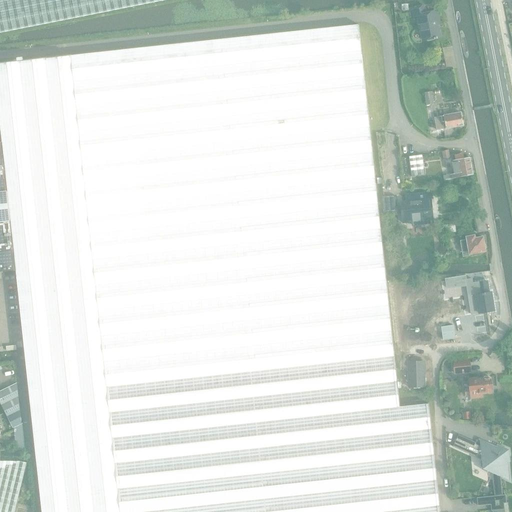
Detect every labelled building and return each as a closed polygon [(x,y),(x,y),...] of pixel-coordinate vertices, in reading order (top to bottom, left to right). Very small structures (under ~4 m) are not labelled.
[(0,0),(0,33),(167,0),(0,0)] [(439,36),(437,24),(435,25),(433,12),(425,14),(423,6),(410,8),(411,17),(418,16),(422,40),(439,36)] [(359,25),(65,56),(118,511),(439,511),(432,448),(432,444),(432,441),(428,404),(399,407),(384,262),(378,206),(370,133),(369,125),(359,25)] [(118,511),(65,56),(0,63),(0,117),(3,141),(3,142),(5,164),(6,171),(16,270),(35,448),(36,456),(42,511),(118,511)] [(425,105),(433,104),(432,92),(424,93),(425,105)] [(463,125),(461,112),(434,117),(436,130),(455,126),(456,127),(459,127),(461,125),(463,125)] [(0,271),(16,270),(6,171),(5,164),(3,142),(0,141),(0,271)] [(449,158),(448,150),(441,151),(443,159),(449,158)] [(473,174),(469,157),(463,158),(462,153),(454,155),(455,160),(451,161),(454,173),(443,175),(444,180),(451,179),(451,178),(473,174)] [(409,157),(411,176),(424,175),(422,155),(409,157)] [(396,212),(395,212),(395,214),(401,214),(402,223),(412,222),(413,224),(423,223),(433,222),(432,207),(430,208),(429,199),(427,199),(426,192),(405,194),(406,201),(402,202),(402,206),(396,207),(396,212)] [(394,195),(383,196),(384,213),(396,212),(394,195)] [(485,251),(482,237),(474,238),(474,235),(465,237),(466,239),(459,240),(462,256),(469,255),(468,254),(485,251)] [(465,275),(446,278),(447,288),(467,285),(471,314),(478,313),(494,310),(491,292),(488,292),(486,281),(478,282),(472,283),(472,279),(466,280),(465,275)] [(469,359),(454,360),(455,373),(470,371),(469,359)] [(425,387),(424,361),(408,362),(409,387),(425,387)] [(491,392),(489,378),(487,376),(484,376),(483,378),(469,379),(471,397),(481,396),(481,393),(491,392)] [(17,383),(0,391),(0,402),(13,428),(22,424),(17,383)] [(458,434),(453,446),(458,448),(477,457),(477,456),(481,458),(482,462),(480,463),(481,469),(487,472),(488,471),(502,477),(507,479),(507,474),(506,460),(508,459),(507,451),(502,448),(500,447),(499,448),(499,449),(498,448),(486,443),(481,441),(481,446),(476,447),(476,442),(458,434)] [(0,511),(14,511),(27,463),(20,461),(0,461),(0,511)] [(504,495),(477,498),(478,505),(491,504),(492,509),(493,509),(492,511),(504,511),(503,503),(505,503),(504,495)]
